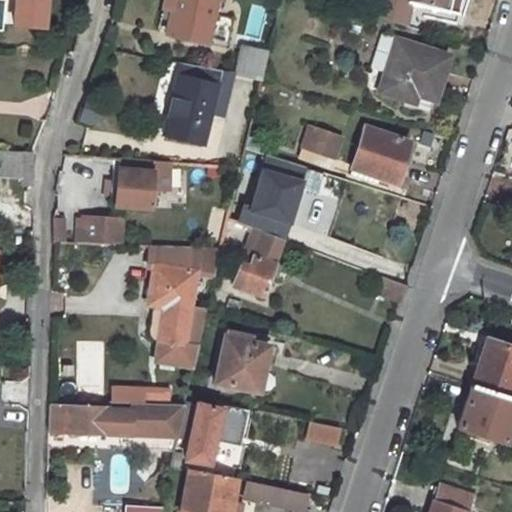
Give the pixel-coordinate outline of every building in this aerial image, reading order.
[(1,0),(0,15),(16,16),(16,27),(28,28),(28,17),(44,18),(44,15),(53,15),(54,0),(1,0)] [(217,0),(166,0),(165,5),(174,7),(168,31),(208,42),(217,0)] [(249,0),(279,9),(281,0),(249,0)] [(403,0),(402,11),(455,23),(460,0),(403,0)] [(174,7),(165,5),(159,29),(168,31),(174,7)] [(385,73),(379,93),(431,109),(448,55),(380,35),(370,69),(385,73)] [(241,44),(236,71),(262,76),(269,48),(241,44)] [(180,65),(178,75),(217,85),(219,75),(180,65)] [(178,75),(162,133),(202,144),(217,85),(178,75)] [(289,108),(294,91),(269,85),(265,101),(289,108)] [(309,125),(302,146),(334,157),(341,135),(309,125)] [(365,126),(351,166),(396,182),(411,142),(365,126)] [(334,157),(302,146),(299,156),(330,167),(334,157)] [(0,147),(0,175),(22,178),(22,150),(0,147)] [(22,178),(22,185),(35,186),(35,151),(22,150),(22,178)] [(119,157),(116,203),(153,206),(154,180),(155,160),(119,157)] [(55,216),(54,240),(69,240),(70,217),(55,216)] [(90,217),(89,242),(110,243),(111,218),(90,217)] [(231,218),(228,227),(241,232),(244,223),(231,218)] [(243,250),(231,281),(263,293),(271,272),(278,275),(282,264),(274,261),(282,238),(248,225),(239,249),(243,250)] [(166,308),(156,362),(192,369),(205,308),(189,304),(196,272),(156,265),(150,304),(166,308)] [(382,277),(375,294),(401,304),(407,286),(382,277)] [(224,334),(216,381),(269,390),(278,343),(224,334)] [(511,350),(488,342),(473,387),(511,400),(511,350)] [(152,386),(152,403),(176,404),(176,387),(152,386)] [(511,400),(473,387),(458,431),(505,447),(511,425),(511,400)] [(178,434),(178,436),(189,439),(185,456),(207,461),(219,407),(185,399),(184,404),(178,434)] [(178,434),(184,404),(176,404),(152,403),(131,402),(130,408),(109,408),(109,406),(49,403),(48,430),(178,434)] [(308,420),(305,437),(334,442),(337,426),(308,420)] [(187,468),(178,511),(182,511),(228,511),(231,502),(236,478),(187,468)] [(308,493),(249,481),(246,498),(304,510),(308,493)] [(432,511),(469,511),(474,501),(441,490),(436,505),(435,505),(432,511)] [(244,511),(245,506),(231,502),(228,511),(244,511)]
